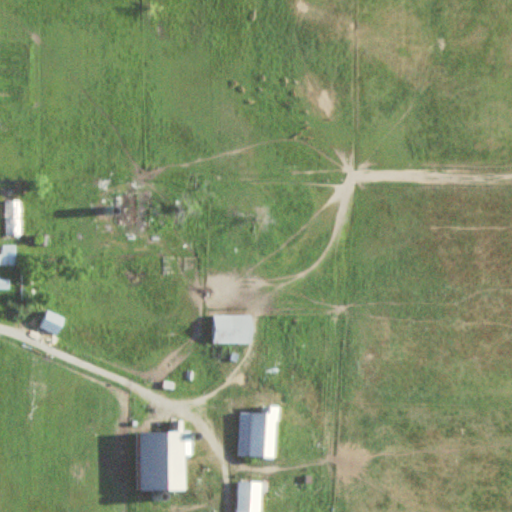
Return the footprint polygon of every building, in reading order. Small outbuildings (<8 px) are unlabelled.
[(119,224),(138,224),(138,194),(119,194),(119,224)] [(14,255),(0,254),(0,264),(14,265),(14,255)] [(181,256),(165,256),(165,274),(181,274),(181,256)] [(0,288),(8,289),(8,278),(0,278),(0,288)] [(37,326),(57,337),(66,320),(47,309),(37,326)] [(212,316),(212,344),(252,344),(252,316),(212,316)] [(276,456),(276,412),(238,412),(238,457),(276,456)] [(142,431),(142,490),(187,490),(187,431),(142,431)] [(264,511),(264,481),(238,481),(238,511),(264,511)]
